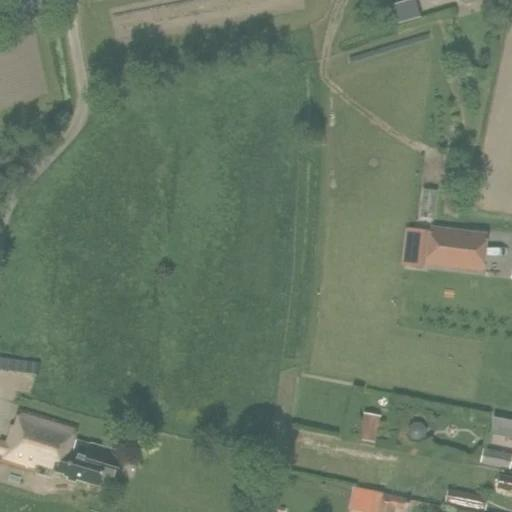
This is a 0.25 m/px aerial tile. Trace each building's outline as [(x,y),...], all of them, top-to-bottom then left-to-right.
[(418,0),(412,0),(397,5),(402,24),(424,17),(418,0)] [(480,269),(484,235),(456,232),(432,229),(428,262),(480,269)] [(78,427),(19,409),(14,426),(10,425),(0,459),(0,460),(51,475),(52,471),(98,485),(101,474),(115,478),(122,453),(90,443),(90,445),(74,440),(78,427)] [(380,417),(363,413),(358,438),(375,442),(380,417)] [(511,420),(493,416),(489,433),(511,438),(511,420)] [(420,424),(413,424),(407,428),(407,435),(411,440),(412,440),(419,441),(424,436),(424,435),(425,429),(420,424)] [(480,462),(509,468),(511,454),(483,448),(480,462)] [(495,487),(511,491),(511,488),(511,477),(498,475),(495,487)] [(445,501),(484,510),(486,498),(448,490),(445,501)] [(393,511),(394,507),(406,510),(409,499),(378,492),(373,511),(393,511)]
